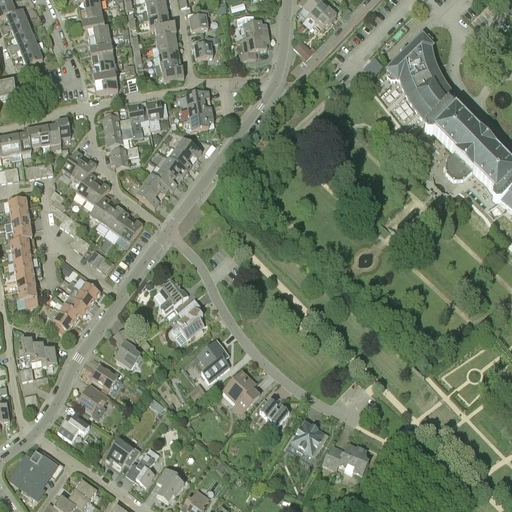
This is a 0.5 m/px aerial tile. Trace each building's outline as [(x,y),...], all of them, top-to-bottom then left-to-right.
[(0,0),(0,9),(13,5),(11,0),(0,0)] [(178,0),(180,11),(187,10),(185,0),(178,0)] [(322,5),(322,6),(324,4),(319,0),(313,0),(312,2),(310,0),(303,0),(298,5),(303,10),(302,11),(309,18),(322,5)] [(147,14),(166,11),(165,2),(145,5),(147,14)] [(79,16),(101,13),(99,4),(77,8),(79,16)] [(0,22),(6,20),(17,15),(13,5),(0,9),(0,22)] [(329,12),(322,6),(322,5),(309,18),(308,20),(315,27),(329,12)] [(345,21),(351,15),(347,10),(341,17),(345,21)] [(148,23),(168,20),(166,11),(147,14),(147,15),(142,16),(144,25),(148,24),(148,23)] [(329,12),(315,27),(322,34),(336,19),(329,12)] [(10,30),(26,24),(22,13),(17,15),(6,20),(9,28),(10,30)] [(101,13),(79,16),(81,26),(102,22),(101,13)] [(197,21),(189,22),(191,36),(208,33),(206,20),(209,19),(208,13),(196,15),(197,21)] [(155,32),(169,29),(168,20),(148,23),(148,24),(150,33),(155,32)] [(261,25),(254,26),(253,20),(237,23),(237,29),(242,28),(244,43),(245,43),(268,39),(266,28),(261,29),(261,25)] [(102,22),(81,26),(82,35),(86,34),(104,31),(102,22)] [(11,33),(14,40),(30,34),(26,24),(10,30),(11,33)] [(305,31),(302,27),(297,32),(300,35),(305,31)] [(155,40),(155,41),(176,37),(174,28),(169,29),(155,32),(156,40),(155,40)] [(86,34),(88,43),(109,39),(108,30),(104,31),(86,34)] [(18,50),(34,44),(30,34),(14,40),(17,48),(18,50)] [(157,50),(176,47),(175,38),(176,38),(176,37),(155,41),(157,50)] [(109,39),(88,43),(89,52),(111,49),(109,39)] [(268,39),(245,43),(247,57),(239,58),(240,65),(256,62),(255,55),(266,53),(265,47),(269,46),(268,39)] [(423,41),(422,39),(406,54),(404,52),(400,56),(402,58),(386,73),(388,75),(386,76),(386,80),(390,84),(394,84),(396,83),(397,84),(399,83),(402,91),(404,95),(406,99),(408,103),(410,106),(413,110),(415,114),(418,117),(421,121),(424,124),(427,128),(424,130),(424,134),(427,136),(431,137),(434,135),(454,157),(445,166),(445,176),(453,184),(463,184),(472,176),(494,198),(492,199),(492,203),(495,206),(499,206),(500,205),(503,208),(506,210),(509,213),(511,215),(511,172),(493,152),(498,147),(499,147),(496,143),(493,146),(485,138),(485,137),(487,135),(484,131),(484,132),(479,137),(478,137),(454,113),(453,114),(448,109),(448,108),(447,108),(454,101),(452,98),(449,95),(447,92),(445,89),(443,86),(441,83),(439,80),(438,77),(436,73),(435,70),(434,66),(433,63),(432,59),(431,56),(431,52),(432,50),(431,49),(432,48),(432,44),(428,40),(424,39),(423,41)] [(206,42),(201,43),(202,49),(194,50),(196,64),(212,61),(211,47),(213,47),(219,46),(218,40),(209,41),(206,42)] [(22,60),(38,54),(34,44),(18,50),(19,53),(22,60)] [(293,52),(305,63),(312,56),(309,53),(301,45),(293,52)] [(159,59),(178,56),(176,47),(157,50),(159,59)] [(91,61),(112,57),(111,49),(89,52),(91,61)] [(25,68),(26,70),(42,64),(38,54),(22,60),(25,68)] [(159,59),(160,68),(179,65),(178,56),(159,59)] [(92,70),(114,67),(112,57),(91,61),(92,70)] [(363,72),(370,79),(381,69),(374,61),(363,72)] [(179,65),(160,68),(155,69),(156,78),(162,78),(163,77),(181,74),(179,65)] [(115,76),(116,76),(114,67),(92,70),(94,79),(115,76)] [(163,77),(164,87),(184,83),(182,74),(181,74),(163,77)] [(94,89),(116,85),(115,76),(94,79),(93,79),(94,89)] [(127,84),(128,95),(138,94),(136,83),(127,84)] [(116,85),(94,89),(96,98),(118,94),(116,85)] [(0,104),(16,102),(13,86),(0,87),(0,104)] [(214,101),(209,102),(208,95),(185,99),(187,111),(215,106),(214,101)] [(146,107),(146,110),(147,110),(149,124),(148,124),(150,135),(160,133),(158,122),(167,121),(165,107),(161,108),(161,107),(156,108),(156,106),(146,107)] [(189,123),(212,119),(211,113),(216,112),(215,106),(187,111),(189,123)] [(142,111),(142,110),(137,111),(137,109),(127,111),(129,122),(131,132),(132,138),(142,136),(140,125),(148,124),(149,124),(147,110),(146,110),(142,111)] [(103,127),(105,137),(131,132),(129,122),(119,124),(117,115),(104,117),(105,122),(104,122),(105,127),(103,127)] [(218,125),(213,126),(212,119),(189,123),(191,136),(214,132),(216,131),(216,129),(218,128),(218,125)] [(60,143),(70,142),(69,132),(73,132),(71,124),(57,126),(60,143)] [(47,130),(50,149),(61,147),(60,143),(57,126),(52,126),(53,130),(47,130)] [(37,128),(40,150),(50,149),(47,130),(42,131),(42,127),(37,128)] [(30,152),(31,152),(40,150),(37,128),(32,129),(32,133),(28,133),(30,152)] [(109,146),(110,155),(124,153),(129,152),(128,143),(142,141),(142,136),(132,138),(131,132),(105,137),(106,146),(109,146)] [(17,139),(20,158),(31,156),(31,152),(30,152),(28,133),(27,134),(22,134),(23,138),(17,139)] [(7,137),(11,159),(20,158),(17,139),(13,140),(12,136),(7,137)] [(0,141),(0,157),(1,161),(11,159),(7,137),(2,138),(3,141),(0,141)] [(197,162),(201,157),(183,143),(175,153),(198,169),(201,165),(197,162)] [(115,168),(116,173),(129,171),(128,162),(138,160),(137,150),(129,152),(124,153),(110,155),(112,164),(114,164),(114,168),(115,168)] [(175,153),(168,162),(187,176),(191,171),(195,174),(198,169),(175,153)] [(62,174),(72,181),(85,163),(81,161),(82,160),(76,155),(62,174)] [(168,162),(160,172),(183,189),(187,185),(183,182),(187,176),(168,162)] [(72,181),(81,188),(82,188),(90,178),(96,170),(90,165),(89,166),(85,163),(72,181)] [(45,167),(47,179),(53,178),(51,166),(45,167)] [(39,168),(41,180),(47,179),(45,167),(39,168)] [(33,169),(35,181),(41,180),(39,168),(33,169)] [(26,170),(28,182),(35,181),(33,169),(29,169),(26,170)] [(11,172),(12,185),(19,184),(17,171),(15,172),(12,172),(11,172)] [(183,189),(160,172),(153,182),(169,193),(169,194),(172,196),(176,190),(180,193),(183,189)] [(96,182),(90,178),(82,188),(81,188),(75,197),(85,204),(99,186),(95,183),(96,182)] [(169,202),(165,199),(169,193),(169,194),(169,193),(153,182),(150,180),(143,189),(166,206),(169,202)] [(85,204),(95,211),(95,212),(103,200),(104,201),(109,192),(103,188),(103,189),(99,186),(85,204)] [(166,206),(143,189),(136,199),(154,213),(159,207),(162,210),(166,206)] [(64,201),(54,194),(50,199),(55,203),(60,206),(64,201)] [(89,219),(99,226),(112,208),(109,205),(104,201),(103,200),(95,212),(95,211),(89,219)] [(8,205),(10,216),(27,213),(26,203),(8,205)] [(51,208),(56,211),(61,215),(65,210),(60,206),(55,203),(51,208)] [(116,211),(112,208),(99,226),(109,233),(123,215),(117,210),(116,211)] [(66,219),(61,215),(56,211),(53,216),(63,224),(66,219)] [(210,215),(191,234),(203,247),(216,234),(225,243),(231,237),(234,234),(213,212),(210,215)] [(29,223),(27,213),(10,216),(11,225),(29,223)] [(109,233),(119,240),(132,223),(128,220),(129,219),(123,215),(109,233)] [(63,224),(59,228),(64,232),(71,222),(66,219),(63,224)] [(64,232),(69,236),(76,226),(71,222),(64,232)] [(29,223),(11,225),(12,235),(30,232),(29,223)] [(136,225),(132,223),(119,240),(129,248),(142,229),(136,225)] [(76,226),(69,236),(74,240),(75,238),(81,230),(76,226)] [(30,232),(12,235),(14,244),(28,242),(28,243),(32,242),(30,232)] [(68,248),(73,251),(80,241),(75,238),(74,240),(68,248)] [(78,255),(86,245),(80,241),(73,251),(78,255)] [(28,242),(14,244),(10,245),(11,255),(29,252),(28,243),(28,242)] [(86,245),(78,255),(83,259),(90,249),(86,245)] [(13,264),(31,262),(29,252),(11,255),(13,264)] [(96,271),(104,261),(94,254),(87,264),(96,271)] [(101,274),(109,264),(104,261),(96,271),(101,274)] [(31,262),(13,264),(14,274),(32,272),(31,262)] [(63,264),(58,271),(62,275),(63,273),(67,268),(68,267),(63,264)] [(106,278),(114,268),(109,264),(101,274),(106,278)] [(68,276),(71,272),(67,268),(63,273),(68,276)] [(32,272),(14,274),(16,284),(34,281),(32,272)] [(16,284),(17,294),(35,291),(34,281),(16,284)] [(165,317),(174,310),(188,299),(184,294),(179,293),(179,291),(177,291),(177,288),(175,288),(175,287),(174,287),(172,284),(166,289),(163,288),(162,291),(158,295),(166,304),(160,308),(160,313),(162,313),(165,317)] [(100,297),(85,286),(79,294),(94,305),(100,297)] [(38,309),(35,291),(17,294),(19,304),(25,303),(26,311),(38,309)] [(79,294),(73,302),(88,313),(94,305),(79,294)] [(88,313),(73,302),(67,310),(79,319),(82,321),(88,313)] [(178,339),(182,336),(187,343),(194,338),(195,340),(203,334),(201,332),(204,329),(197,320),(200,317),(197,314),(200,311),(194,303),(178,316),(182,320),(177,324),(179,326),(172,331),(171,333),(170,334),(170,335),(170,337),(171,338),(172,339),(174,340),(175,340),(177,340),(178,339)] [(58,316),(73,327),(79,319),(67,310),(64,307),(58,316)] [(49,328),(61,338),(65,333),(67,334),(73,327),(58,316),(49,328)] [(121,353),(114,362),(130,373),(135,366),(137,367),(142,362),(134,356),(134,355),(134,354),(130,351),(136,348),(127,332),(113,341),(121,353)] [(142,335),(136,340),(140,344),(146,340),(142,335)] [(490,339),(487,342),(499,358),(511,374),(511,360),(506,353),(494,337),(490,339)] [(34,358),(32,346),(31,342),(26,343),(25,341),(20,342),(22,353),(18,354),(19,361),(30,359),(30,358),(34,358)] [(224,354),(216,344),(197,360),(207,372),(201,377),(209,387),(230,370),(220,358),(224,354)] [(143,345),(139,349),(143,354),(148,349),(143,345)] [(30,358),(30,359),(31,366),(41,364),(45,363),(43,351),(43,347),(37,348),(37,346),(32,346),(34,358),(30,358)] [(41,364),(42,370),(57,368),(54,352),(48,353),(48,350),(43,351),(45,363),(41,364)] [(100,370),(92,382),(109,394),(117,382),(100,370)] [(27,384),(26,372),(19,373),(21,385),(27,384)] [(244,415),(259,399),(253,393),(252,392),(246,387),(250,383),(242,375),(226,391),(239,404),(236,408),(244,415)] [(90,388),(84,398),(77,408),(92,418),(97,421),(99,421),(105,413),(104,411),(103,410),(109,401),(95,392),(90,388)] [(199,389),(189,398),(195,405),(206,397),(199,389)] [(30,398),(32,410),(38,409),(36,397),(30,398)] [(30,398),(24,399),(26,411),(32,410),(30,398)] [(153,411),(158,405),(152,401),(148,407),(153,411)] [(289,417),(279,408),(276,410),(270,405),(268,407),(263,403),(250,418),(254,422),(259,417),(266,423),(267,422),(277,430),(289,417)] [(9,426),(7,408),(0,409),(0,430),(4,430),(4,427),(9,426)] [(64,441),(71,445),(79,435),(84,439),(89,430),(74,419),(71,424),(67,422),(57,436),(62,439),(62,441),(64,441)] [(311,432),(312,430),(312,429),(311,430),(304,425),(291,445),(304,454),(306,451),(316,457),(327,440),(324,438),(325,438),(324,437),(324,438),(317,433),(315,435),(311,432)] [(117,444),(105,462),(109,465),(111,463),(122,471),(126,465),(130,468),(129,470),(130,470),(140,456),(134,452),(132,455),(117,444)] [(344,457),(330,450),(322,468),(329,471),(332,466),(345,472),(344,474),(352,478),(353,476),(362,481),(368,467),(365,466),(366,464),(365,461),(364,460),(367,455),(356,450),(355,452),(348,448),(344,457)] [(39,459),(36,457),(35,456),(30,464),(26,461),(10,483),(36,502),(40,497),(38,496),(50,479),(55,482),(63,471),(42,455),(39,459)] [(145,458),(136,472),(141,476),(137,482),(140,484),(139,486),(145,491),(154,479),(148,474),(154,465),(145,458)] [(224,469),(219,466),(215,471),(219,475),(224,469)] [(162,490),(156,499),(168,507),(172,500),(175,502),(176,501),(183,489),(177,485),(179,482),(166,473),(156,486),(162,490)] [(81,484),(74,494),(90,505),(97,495),(81,484)] [(254,502),(257,497),(251,493),(247,497),(254,502)] [(76,511),(77,511),(84,511),(90,505),(74,494),(67,504),(76,511)] [(188,504),(181,511),(202,511),(208,503),(197,495),(190,505),(188,504)] [(56,511),(77,511),(76,511),(67,504),(60,499),(53,510),(56,511)] [(107,502),(100,511),(106,511),(111,505),(107,502)]
